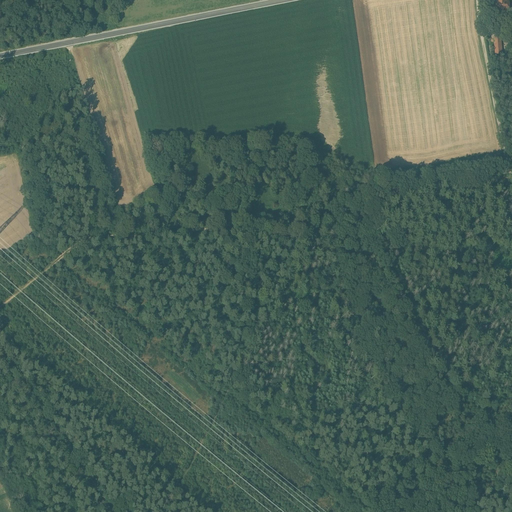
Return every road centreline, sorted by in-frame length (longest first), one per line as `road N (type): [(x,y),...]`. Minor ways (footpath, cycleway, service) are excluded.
road 1 (track): [(0,307),(43,267),(93,237),(295,223),(325,193),(506,163)]
road 2 (secondary): [(0,56),(282,0)]
road 3 (track): [(307,214),(352,200),(445,195),(511,176)]
road 4 (unknown): [(113,511),(0,345)]
road 5 (track): [(107,511),(0,353)]
road 6 (track): [(479,0),(506,163)]
